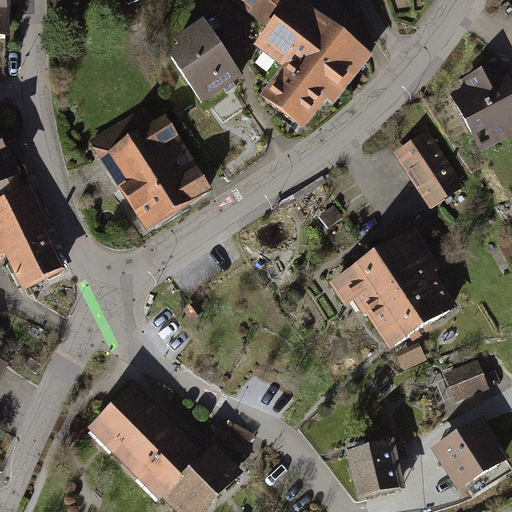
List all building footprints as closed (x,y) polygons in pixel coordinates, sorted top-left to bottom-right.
[(243,0),(277,26),(286,14),(296,2),(293,0),(243,0)] [(293,20),(286,14),(277,26),(269,36),(276,41),(275,43),(283,49),(275,60),(288,70),(265,100),(302,128),(325,98),(333,104),(342,93),(337,89),(364,55),(302,7),(293,20)] [(171,59),(203,103),(224,88),(227,93),(235,87),(232,83),(240,77),(209,33),(214,29),(209,22),(204,25),(203,24),(176,43),(182,51),(171,59)] [(472,91),(454,100),(471,132),(484,125),(492,140),(511,129),(511,87),(508,79),(501,83),(493,68),(467,82),(472,91)] [(105,158),(149,228),(208,191),(196,172),(192,167),(183,173),(165,144),(176,138),(165,121),(105,158)] [(457,184),(425,136),(399,153),(431,201),(457,184)] [(0,146),(0,203),(16,195),(8,179),(14,176),(0,146)] [(16,195),(0,203),(0,256),(3,255),(7,253),(24,288),(60,271),(22,192),(16,195)] [(376,257),(395,286),(422,269),(427,277),(438,270),(427,252),(426,253),(412,232),(376,257)] [(361,308),(369,303),(395,286),(376,257),(335,284),(348,303),(354,298),(361,308)] [(422,269),(395,286),(423,329),(450,311),(427,277),(422,269)] [(395,286),(369,303),(397,345),(423,329),(395,286)] [(423,356),(418,346),(399,355),(403,365),(423,356)] [(485,388),(477,365),(448,376),(457,399),(485,388)] [(127,457),(159,421),(129,391),(95,426),(127,457)] [(159,421),(127,457),(181,511),(197,511),(235,474),(211,451),(199,463),(159,421)] [(499,464),(475,425),(441,446),(442,447),(436,451),(444,464),(449,460),(465,486),(499,464)] [(397,464),(393,445),(366,451),(364,442),(352,445),(355,454),(351,455),(361,497),(397,489),(391,465),(397,464)]
